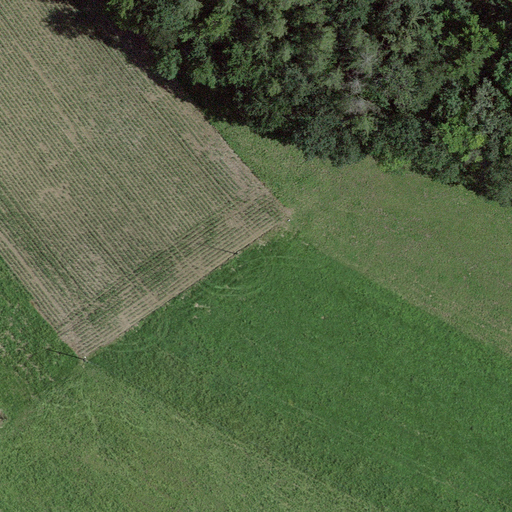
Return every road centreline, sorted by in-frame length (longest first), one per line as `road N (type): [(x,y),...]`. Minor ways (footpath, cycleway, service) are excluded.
road 1 (residential): [(511,168),(280,100),(233,78),(141,0)]
road 2 (track): [(457,0),(415,138)]
